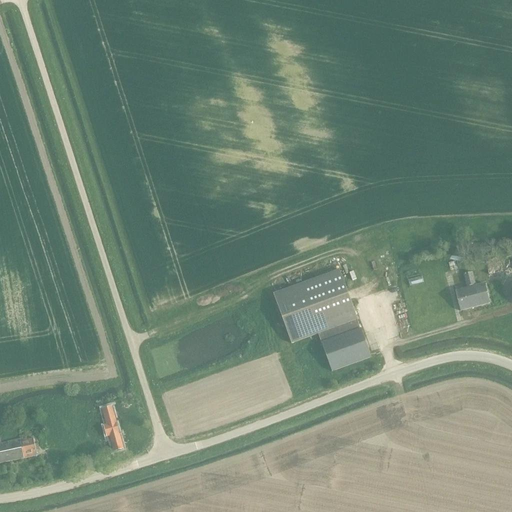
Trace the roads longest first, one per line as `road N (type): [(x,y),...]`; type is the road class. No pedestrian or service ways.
road 1 (unclassified): [(166,455),(20,0)]
road 2 (unclassified): [(166,455),(428,361),(463,355),(511,366)]
road 3 (unclassified): [(0,498),(166,455)]
